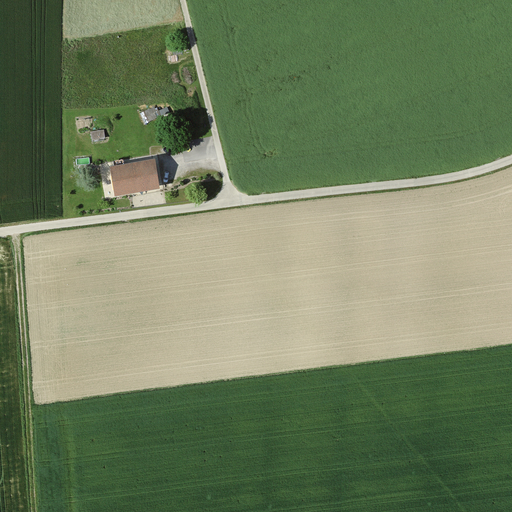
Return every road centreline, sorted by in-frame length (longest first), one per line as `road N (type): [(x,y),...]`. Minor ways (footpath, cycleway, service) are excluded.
road 1 (track): [(511,158),(437,178),(0,231)]
road 2 (track): [(233,198),(182,0)]
